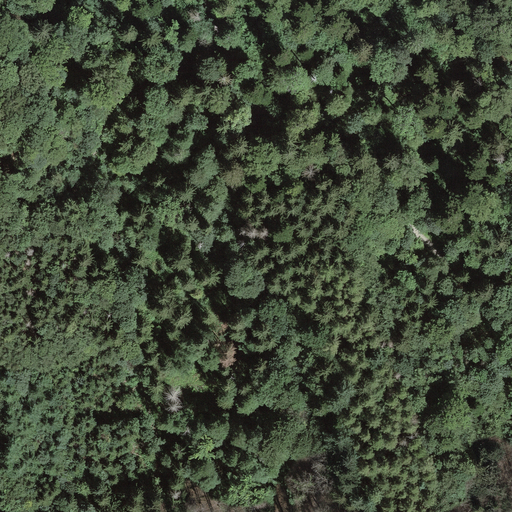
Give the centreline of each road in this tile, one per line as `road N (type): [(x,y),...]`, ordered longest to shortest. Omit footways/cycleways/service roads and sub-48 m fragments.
road 1 (track): [(162,511),(154,427),(96,180),(97,141),(104,117),(129,89),(229,52)]
road 2 (track): [(254,102),(235,224),(250,263),(304,335),(316,511)]
road 3 (track): [(511,262),(476,267),(436,251),(376,194),(324,168),(254,102)]
